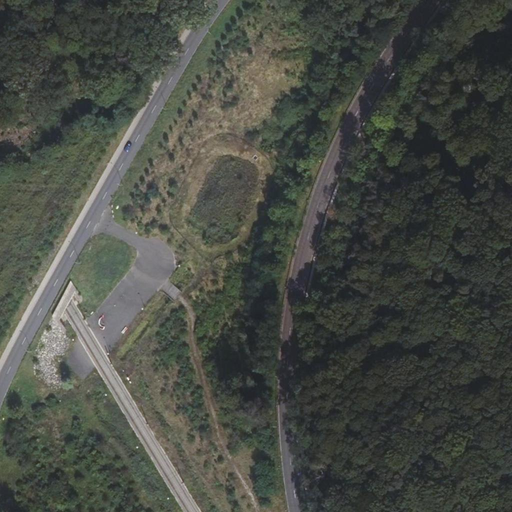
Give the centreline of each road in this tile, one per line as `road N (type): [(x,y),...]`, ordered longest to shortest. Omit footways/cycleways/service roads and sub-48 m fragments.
road 1 (secondary): [(297,511),(287,358),(305,248),(366,93),(433,0)]
road 2 (secondary): [(221,0),(0,386)]
road 3 (track): [(257,511),(215,423),(191,311),(149,274)]
